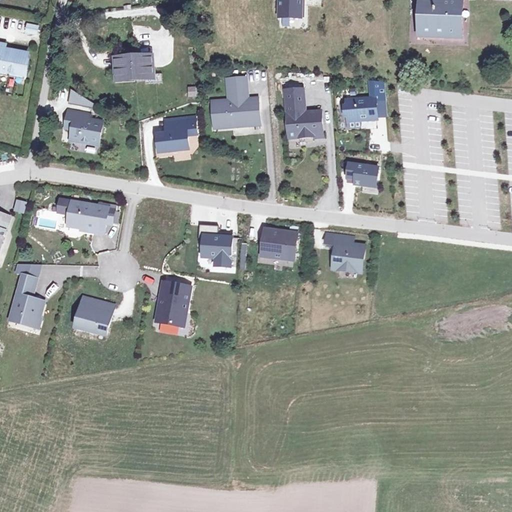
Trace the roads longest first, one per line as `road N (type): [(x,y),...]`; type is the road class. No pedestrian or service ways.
road 1 (residential): [(30,173),(511,239)]
road 2 (residential): [(64,0),(30,173)]
